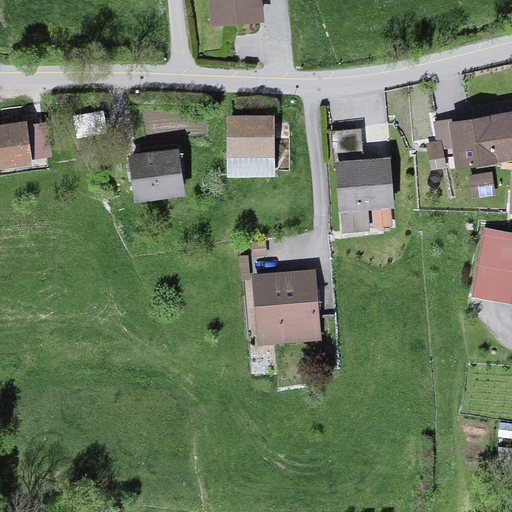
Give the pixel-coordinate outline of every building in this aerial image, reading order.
[(251,0),(200,0),(203,21),(253,16),(251,0)] [(511,137),(509,111),(440,119),(445,167),(511,158),(511,137)] [(268,114),(214,117),(216,171),(270,168),(268,114)] [(33,118),(0,121),(0,167),(38,163),(33,118)] [(168,147),(121,155),(128,202),(176,194),(168,147)] [(387,154),(332,162),(340,220),(396,213),(387,154)] [(511,239),(484,235),(474,292),(511,298),(511,239)] [(249,255),(239,255),(240,271),(250,271),(249,255)] [(313,268),(251,273),(257,346),(319,341),(313,268)]
